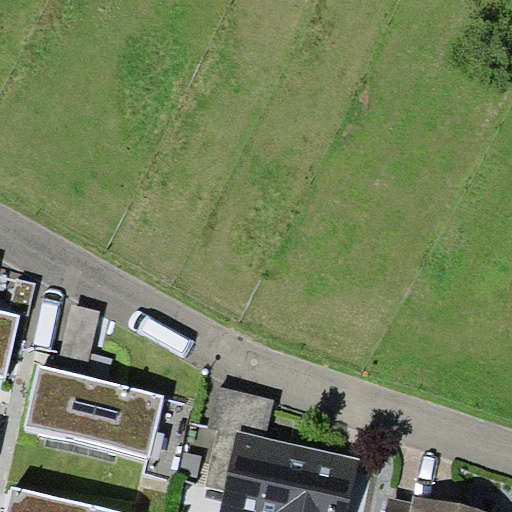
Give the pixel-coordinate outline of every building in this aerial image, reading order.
[(0,311),(0,383),(16,315),(0,311)] [(40,365),(24,429),(152,461),(168,397),(40,365)] [(343,511),(354,463),(233,438),(217,511),(343,511)] [(93,511),(11,493),(6,511),(93,511)] [(411,511),(496,511),(416,494),(411,511)]
